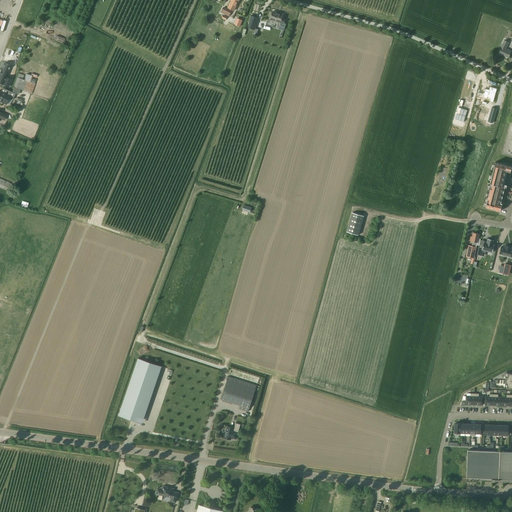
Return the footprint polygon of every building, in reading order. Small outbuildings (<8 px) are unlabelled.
[(231,0),(228,8),(234,11),(238,0),(231,0)] [(232,11),(223,7),(221,12),(229,17),(232,11)] [(279,29),(284,31),(286,24),(284,23),(285,20),(282,19),(283,14),(279,13),(279,14),(272,12),(270,20),(281,23),(279,29)] [(251,16),(247,28),(254,30),(255,29),(258,18),(251,16)] [(508,42),(504,40),(501,47),(498,53),(504,56),(508,58),(511,51),(505,49),(508,42)] [(0,83),(9,87),(12,79),(6,77),(10,65),(4,63),(1,71),(1,70),(0,72),(0,83)] [(12,92),(8,90),(6,94),(0,91),(0,100),(2,102),(1,103),(6,105),(9,98),(13,100),(15,94),(18,95),(20,89),(24,91),(23,91),(32,94),(35,83),(34,83),(31,82),(30,82),(32,76),(26,74),(24,80),(22,79),(24,75),(19,73),(12,92)] [(490,99),(489,101),(492,102),(496,88),(489,86),(488,89),(484,88),(482,97),(490,99)] [(497,109),(492,107),(488,122),(492,123),(497,109)] [(467,111),(458,108),(455,120),(464,122),(467,111)] [(511,166),(495,162),(490,183),(492,184),(485,207),(500,211),(502,204),(499,203),(503,186),(502,186),(505,171),(510,172),(511,166)] [(12,184),(0,178),(0,187),(6,191),(8,187),(10,188),(12,184)] [(346,232),(358,235),(363,216),(352,213),(346,232)] [(468,245),(466,256),(472,257),(471,263),(474,264),(475,258),(474,258),(476,245),(479,245),(480,239),(478,238),(479,234),(473,233),(473,237),(471,236),(470,241),(472,241),(473,241),(472,246),(468,245)] [(493,240),(487,239),(486,243),(483,243),(482,248),(478,248),(477,255),(481,256),(482,251),(492,253),(494,245),(492,245),(493,240)] [(509,247),(505,245),(504,247),(501,247),(500,254),(511,257),(511,256),(511,249),(509,249),(509,247)] [(500,270),(499,272),(507,275),(510,264),(505,263),(504,266),(503,270),(500,270)] [(138,358),(119,415),(134,420),(136,416),(144,419),(161,366),(138,358)] [(228,376),(221,399),(240,406),(239,409),(248,412),(249,408),(249,409),(257,386),(228,376)] [(479,394),(470,393),(470,396),(466,396),(466,404),(483,405),(483,397),(479,396),(479,394)] [(485,397),(485,405),(511,406),(511,394),(507,395),(507,397),(498,397),(498,394),(490,394),(490,397),(485,397)] [(226,440),(230,441),(230,440),(231,440),(232,437),(236,438),(236,439),(236,438),(238,434),(240,425),(235,423),(234,428),(227,426),(226,430),(225,430),(224,434),(225,434),(224,438),(227,439),(226,440)] [(508,425),(485,425),(485,434),(508,435),(508,425)] [(511,452),(468,450),(466,478),(493,479),(496,481),(498,479),(499,479),(501,480),(511,480),(511,452)] [(174,489),(163,486),(163,487),(162,487),(161,488),(160,489),(158,488),(157,491),(156,492),(156,493),(157,494),(158,495),(159,494),(171,498),(171,501),(176,502),(178,493),(173,492),(174,489)]
